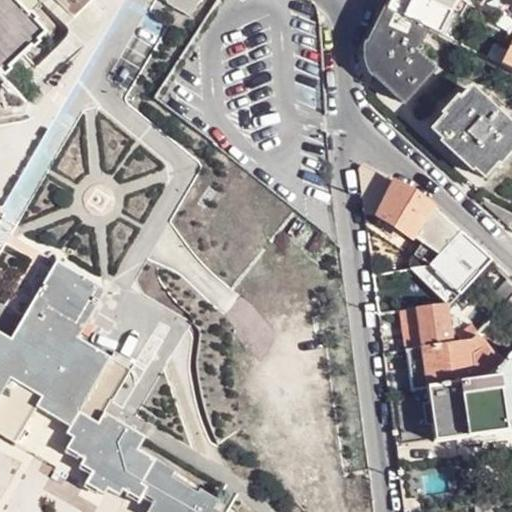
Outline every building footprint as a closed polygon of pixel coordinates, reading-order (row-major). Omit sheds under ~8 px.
[(0,0),(0,67),(0,68),(5,73),(33,45),(35,47),(40,42),(38,41),(48,33),(36,20),(39,19),(31,11),(30,13),(17,0),(0,0)] [(200,0),(166,0),(166,1),(191,17),(200,0)] [(421,0),(390,0),(387,9),(428,29),(439,35),(448,14),(421,0)] [(421,0),(448,14),(456,0),(421,0)] [(473,0),(491,10),(496,0),(473,0)] [(376,30),(368,47),(369,54),(371,66),(373,74),(405,103),(435,70),(415,52),(428,29),(387,9),(376,30)] [(511,29),(511,21),(502,16),(498,25),(511,32),(511,29)] [(511,42),(501,65),(511,70),(511,42)] [(496,63),(503,48),(496,45),(489,59),(496,63)] [(511,127),(471,90),(434,131),(485,179),(511,149),(511,127)] [(367,219),(379,217),(395,184),(359,165),(367,219)] [(379,217),(378,218),(411,242),(413,239),(419,231),(433,209),(418,195),(395,184),(379,217)] [(511,213),(482,198),(481,200),(510,228),(511,224),(511,213)] [(433,209),(419,231),(430,239),(445,221),(433,209)] [(428,268),(430,268),(447,250),(439,243),(454,228),(445,221),(430,239),(419,231),(413,239),(421,244),(413,257),(428,268)] [(454,228),(439,243),(447,250),(461,234),(454,228)] [(483,255),(461,234),(447,250),(430,268),(428,268),(461,297),(480,275),(472,267),(483,255)] [(483,255),(472,267),(480,275),(492,263),(483,255)] [(0,434),(16,444),(36,407),(70,428),(67,434),(73,438),(66,450),(84,460),(80,467),(92,473),(86,485),(104,496),(107,490),(119,497),(123,491),(140,501),(143,495),(155,502),(149,511),(217,511),(213,509),(218,500),(200,490),(198,493),(171,478),(174,472),(138,450),(145,437),(104,414),(130,370),(78,339),(106,290),(57,261),(11,340),(0,333),(0,434)] [(428,268),(413,270),(452,305),(461,297),(428,268)] [(511,298),(511,281),(511,280),(492,300),(502,309),(511,298)] [(511,298),(502,309),(511,318),(511,298)] [(447,306),(418,310),(424,350),(453,345),(447,306)] [(402,312),(407,352),(409,352),(424,350),(418,310),(402,312)] [(461,337),(463,344),(472,343),(473,345),(480,337),(479,336),(480,335),(474,327),(461,337)] [(453,345),(424,350),(429,390),(493,381),(503,369),(487,345),(480,335),(479,336),(480,337),(473,345),(472,343),(463,344),(453,345)] [(424,350),(409,352),(414,391),(429,390),(424,350)] [(435,440),(436,443),(511,432),(511,359),(503,369),(493,381),(429,390),(435,440)] [(429,390),(414,391),(411,392),(413,402),(397,404),(404,445),(435,440),(429,390)] [(497,511),(495,502),(475,505),(476,511),(497,511)]
